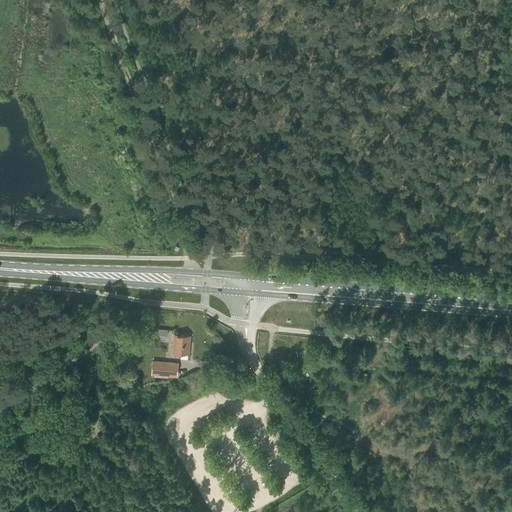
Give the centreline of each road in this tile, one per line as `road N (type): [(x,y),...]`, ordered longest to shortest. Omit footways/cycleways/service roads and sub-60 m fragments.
road 1 (track): [(100,0),(176,202),(187,258)]
road 2 (primary): [(511,308),(245,287)]
road 3 (unclassified): [(363,511),(255,366),(246,324)]
road 4 (track): [(160,511),(131,475),(91,445),(35,453),(0,474)]
road 5 (primary): [(245,287),(206,272),(122,277)]
road 6 (primary): [(122,277),(245,287)]
road 7 (primary): [(122,277),(0,269)]
